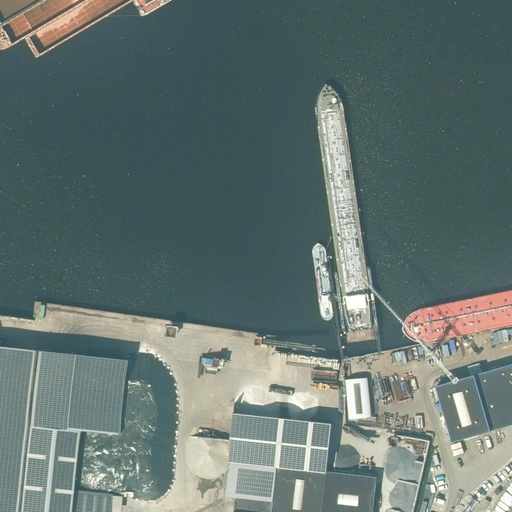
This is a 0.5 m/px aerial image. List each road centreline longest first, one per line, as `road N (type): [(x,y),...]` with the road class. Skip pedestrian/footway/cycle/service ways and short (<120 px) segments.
road 1 (unknown): [(164,511),(187,386),(170,346),(14,323)]
road 2 (unknown): [(511,347),(430,374),(444,464)]
